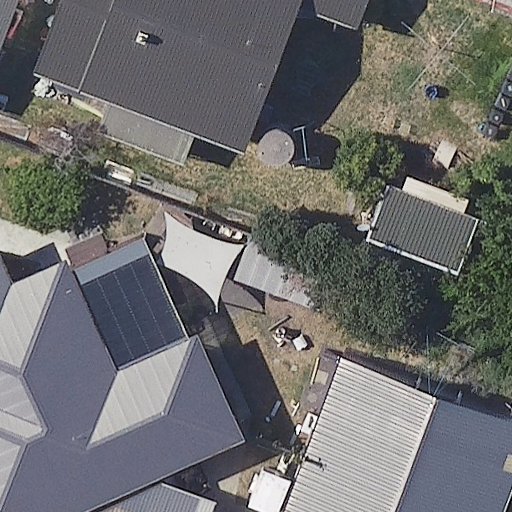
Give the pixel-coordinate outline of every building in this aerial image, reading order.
[(0,0),(0,38),(13,0),(0,0)] [(365,0),(52,0),(29,61),(114,92),(102,122),(186,154),(198,121),(245,139),(297,0),(306,0),(358,19),(365,0)] [(257,230),(168,203),(150,262),(239,289),(257,230)] [(361,257),(287,232),(267,291),(341,316),(361,257)] [(115,363),(67,253),(0,282),(0,329),(8,348),(0,351),(0,511),(46,511),(257,421),(231,362),(217,368),(199,327),(115,363)] [(495,511),(511,470),(511,410),(348,351),(289,511),(230,511),(190,497),(164,474),(101,504),(97,511),(495,511)]
